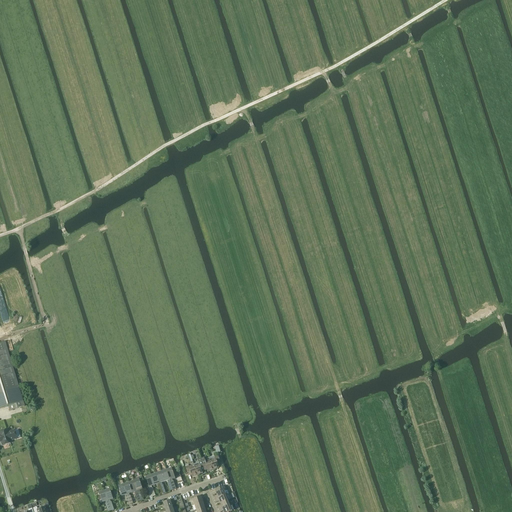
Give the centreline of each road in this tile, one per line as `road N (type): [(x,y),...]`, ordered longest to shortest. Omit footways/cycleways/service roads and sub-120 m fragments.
road 1 (track): [(378,511),(244,107),(0,235)]
road 2 (track): [(486,511),(342,71)]
road 3 (track): [(244,107),(343,62),(447,0)]
